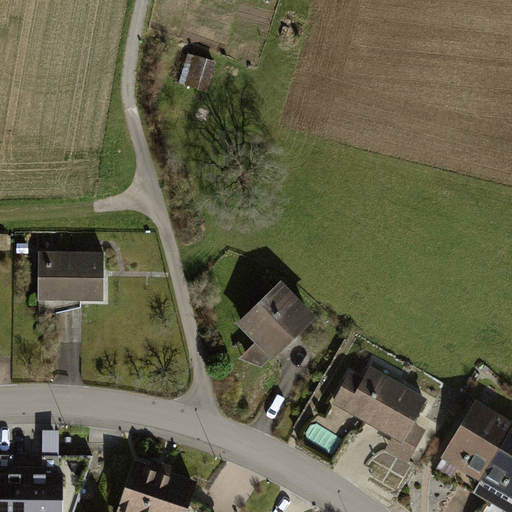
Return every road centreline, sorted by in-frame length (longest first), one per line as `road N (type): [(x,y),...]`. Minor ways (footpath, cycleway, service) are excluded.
road 1 (track): [(141,0),(128,71),(131,112),(199,366),(203,425)]
road 2 (residential): [(0,402),(144,409),(203,425),(290,462),(366,511)]
road 3 (track): [(155,196),(84,214),(0,213)]
